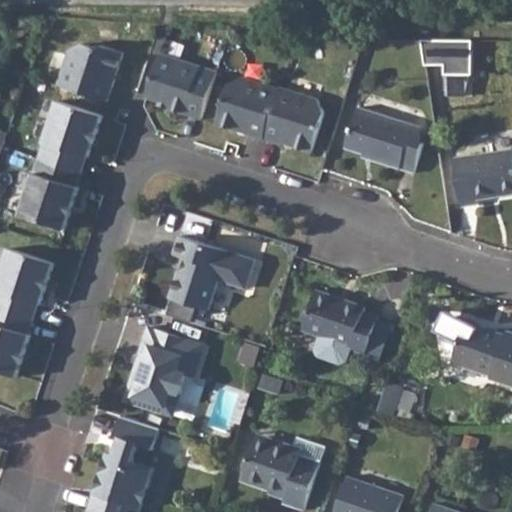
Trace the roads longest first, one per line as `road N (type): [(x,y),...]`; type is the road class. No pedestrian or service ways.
road 1 (residential): [(56,441),(136,180),(149,162),(177,161),(320,209)]
road 2 (residential): [(511,286),(320,209)]
